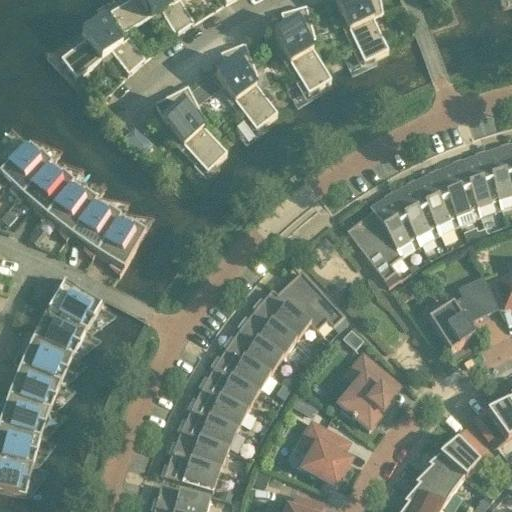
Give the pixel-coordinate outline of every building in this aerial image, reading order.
[(172,9),(166,0),(134,0),(136,1),(109,18),(122,39),(159,16),(174,40),(193,28),(179,5),(172,9)] [(346,0),(346,1),(334,6),(360,62),(363,68),(387,56),(385,51),(372,24),(382,20),(378,0),(346,0)] [(284,34),(272,41),(304,93),(307,99),(330,85),(327,80),(308,48),(314,45),(305,12),(280,19),(284,34)] [(110,57),(127,79),(144,64),(128,43),(121,48),(101,22),(80,38),(85,44),(60,63),(75,84),(110,57)] [(225,73),(214,81),(250,129),(255,135),(276,119),(273,115),(251,85),(257,81),(244,49),(219,59),(225,73)] [(170,118),(160,127),(206,177),(226,159),(221,153),(197,127),(202,123),(187,92),(163,104),(170,118)] [(139,138),(137,136),(132,132),(128,136),(124,140),(130,147),(139,138)] [(50,167),(29,147),(6,169),(2,165),(0,166),(0,191),(1,192),(7,187),(11,191),(8,194),(18,203),(50,167)] [(483,155),(482,155),(501,215),(511,211),(511,169),(507,148),(506,148),(507,150),(484,157),(483,155)] [(459,164),(458,164),(480,222),(501,215),(482,155),(483,158),(460,166),(459,164)] [(436,173),(435,174),(459,231),(480,222),(458,164),(459,166),(437,176),(436,173)] [(18,203),(21,200),(34,211),(31,215),(41,223),(39,226),(39,227),(72,186),(50,167),(18,203)] [(413,184),(412,185),(439,241),(459,231),(435,174),(436,176),(414,187),(413,184)] [(420,251),(439,241),(412,185),(413,187),(392,199),(390,196),(390,197),(391,199),(420,251)] [(65,246),(95,204),(72,186),(39,227),(40,227),(45,221),(58,231),(56,235),(66,243),(64,246),(65,246)] [(372,218),(372,217),(401,263),(420,251),(391,199),(369,213),(372,218)] [(90,264),(119,220),(95,204),(65,246),(70,240),(84,250),(82,253),(92,261),(90,264)] [(401,263),(372,217),(372,218),(345,238),(381,285),(388,293),(400,285),(390,271),(401,263)] [(91,264),(95,258),(110,267),(108,270),(119,277),(117,281),(118,281),(145,236),(119,220),(90,264),(91,264)] [(475,233),(464,238),(467,246),(479,241),(475,233)] [(337,339),(348,328),(300,278),(276,300),(275,301),(309,330),(308,331),(315,337),(326,327),(337,339)] [(511,281),(496,287),(504,312),(511,309),(511,281)] [(473,342),(465,329),(497,314),(482,282),(457,294),(461,302),(427,324),(449,357),(473,342)] [(52,297),(56,299),(47,314),(85,336),(100,310),(56,283),(56,284),(59,286),(52,297)] [(403,306),(407,303),(402,295),(397,299),(403,306)] [(295,346),(308,331),(309,330),(275,301),(276,300),(271,296),(262,306),(260,304),(251,313),(254,315),(255,315),(295,346)] [(32,342),(71,362),(85,336),(47,314),(40,310),(39,311),(43,313),(37,324),(40,326),(32,342)] [(240,333),(281,363),(295,346),(255,315),(254,315),(247,324),(244,322),(237,332),(239,334),(240,333)] [(226,353),(269,381),(281,363),(240,333),(239,334),(233,344),(230,341),(222,352),(225,354),(226,353)] [(353,337),(344,346),(354,355),(363,346),(353,337)] [(17,356),(12,367),(19,370),(18,371),(59,389),(71,362),(32,342),(25,338),(24,339),(28,341),(23,353),(26,354),(24,359),(17,356)] [(213,373),(257,399),(269,381),(226,353),(225,354),(219,363),(216,361),(209,372),(212,374),(213,373)] [(299,368),(305,373),(314,362),(307,357),(299,368)] [(390,403),(399,392),(392,386),(362,360),(350,375),(361,384),(338,410),(368,435),(381,421),(394,406),(390,403)] [(7,400),(48,416),(59,389),(18,371),(19,370),(12,367),(11,368),(15,370),(10,382),(14,383),(7,399),(7,400)] [(201,394),(246,417),(257,399),(213,373),(212,374),(207,384),(204,382),(197,393),(200,395),(201,394)] [(282,390),(290,395),(295,387),(285,380),(280,388),(282,390)] [(283,405),(290,395),(282,390),(276,399),(283,405)] [(190,415),(236,437),(246,417),(201,394),(200,395),(195,405),(192,403),(186,414),(189,416),(190,415)] [(0,430),(39,443),(48,416),(7,400),(7,399),(0,396),(0,397),(3,399),(0,408),(0,411),(3,413),(0,421),(0,430)] [(303,417),(309,407),(299,401),(293,411),(303,417)] [(496,453),(511,441),(511,418),(504,405),(490,411),(493,414),(472,424),(496,453)] [(180,437),(227,456),(236,437),(190,415),(189,416),(185,426),(182,425),(176,436),(180,438),(180,437)] [(335,492),(349,466),(341,462),(348,449),(311,429),(301,448),(313,455),(302,474),(335,492)] [(0,462),(31,471),(39,443),(0,430),(0,462)] [(441,454),(444,456),(438,461),(464,483),(463,484),(464,484),(486,460),(466,436),(441,454)] [(171,459),(219,476),(227,456),(180,437),(180,438),(175,448),(172,447),(167,459),(171,460),(171,459)] [(159,482),(211,497),(219,476),(171,459),(171,460),(167,471),(163,470),(159,482)] [(452,498),(463,484),(464,483),(438,461),(426,471),(430,473),(425,478),(452,498)] [(0,495),(25,500),(31,471),(0,462),(0,495)] [(253,490),(264,494),(269,480),(258,476),(253,490)] [(413,497),(437,511),(442,511),(452,498),(425,478),(414,489),(418,491),(413,497)] [(500,496),(492,489),(483,498),(491,505),(500,496)] [(207,511),(209,505),(160,492),(156,504),(153,503),(150,511),(207,511)] [(228,506),(231,498),(221,495),(218,503),(228,506)] [(404,511),(437,511),(413,497),(403,508),(407,510),(404,511)] [(322,511),(293,502),(290,511),(322,511)]
